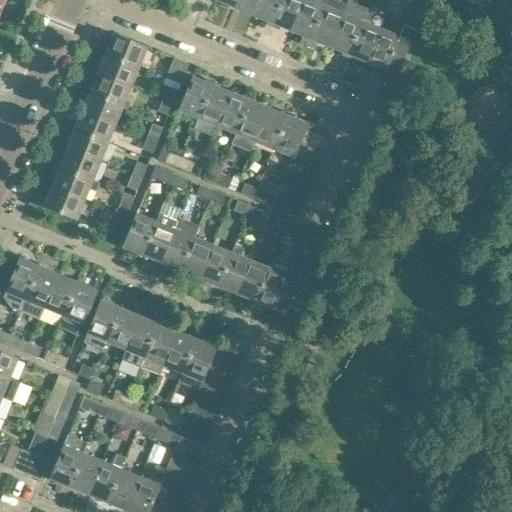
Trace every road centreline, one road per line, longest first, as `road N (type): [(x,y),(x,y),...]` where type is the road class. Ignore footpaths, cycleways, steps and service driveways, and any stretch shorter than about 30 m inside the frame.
road 1 (residential): [(324,228),(353,153),(351,102),(102,0)]
road 2 (residential): [(197,511),(272,337)]
road 3 (residential): [(22,118),(73,0)]
